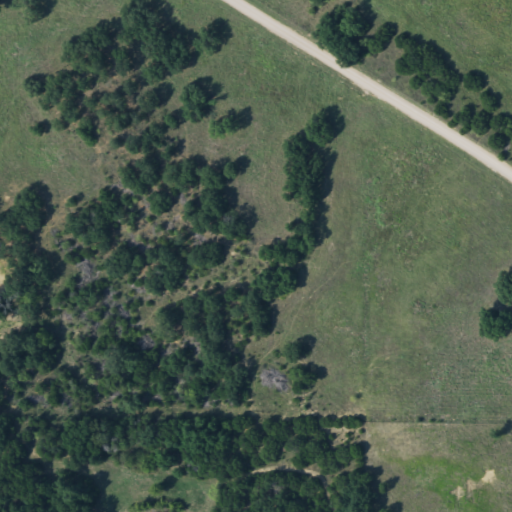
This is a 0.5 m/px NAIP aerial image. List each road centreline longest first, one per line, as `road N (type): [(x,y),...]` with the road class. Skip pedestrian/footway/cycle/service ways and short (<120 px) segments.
road 1 (residential): [(237,0),(511,170)]
road 2 (residential): [(459,136),(473,63),(421,0)]
